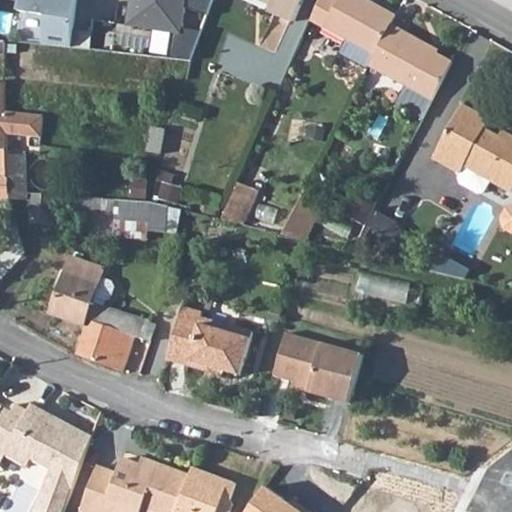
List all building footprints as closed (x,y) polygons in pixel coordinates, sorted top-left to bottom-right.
[(8,0),(22,2),(20,12),(48,16),(43,45),(73,47),(77,0),(8,0)] [(134,0),(132,25),(177,31),(174,57),(197,59),(205,31),(186,28),(190,9),(211,15),(215,0),(134,0)] [(258,0),(271,5),(268,12),(293,23),(303,0),(258,0)] [(318,0),(309,22),(324,30),(340,3),(334,0),(318,0)] [(366,70),(368,65),(391,25),(395,18),(363,0),(341,0),(340,3),(324,30),(346,42),(338,55),(366,70)] [(431,100),(432,101),(452,62),(418,43),(419,40),(391,25),(368,65),(406,87),(397,104),(421,118),(431,100)] [(0,149),(6,149),(5,129),(46,133),(46,113),(6,108),(5,84),(0,84),(0,149)] [(132,119),(143,121),(146,102),(134,100),(132,119)] [(432,158),(460,173),(463,166),(511,191),(511,188),(511,137),(503,132),(499,137),(484,129),(489,120),(462,105),(432,158)] [(6,155),(5,199),(28,199),(28,156),(6,155)] [(221,220),(245,225),(260,191),(238,181),(221,220)] [(35,194),(32,223),(51,225),(52,207),(117,211),(116,220),(149,223),(148,229),(166,232),(167,224),(168,207),(150,203),(35,194)] [(284,235),(305,240),(320,209),(303,200),(284,235)] [(167,224),(204,234),(208,217),(168,207),(167,224)] [(116,220),(114,237),(147,239),(148,229),(149,223),(116,220)] [(0,255),(0,281),(26,253),(19,231),(0,255)] [(165,257),(177,261),(185,238),(174,233),(165,257)] [(78,355),(123,372),(135,336),(143,340),(149,322),(103,307),(93,303),(101,278),(104,268),(70,256),(51,315),(87,328),(78,355)] [(93,303),(103,307),(107,299),(109,299),(113,286),(113,282),(101,278),(93,303)] [(410,296),(411,283),(364,280),(363,292),(410,296)] [(181,307),(167,360),(188,366),(189,361),(240,375),(252,331),(200,317),(201,312),(181,307)] [(364,355),(285,333),(273,375),(309,385),(308,390),(350,402),(364,355)] [(63,511),(92,437),(32,404),(28,410),(16,404),(10,415),(4,412),(0,420),(0,457),(3,460),(5,455),(27,467),(31,459),(50,469),(34,511),(63,511)] [(141,466),(154,471),(156,463),(144,458),(141,466)] [(81,511),(82,511),(104,511),(105,511),(107,511),(141,511),(142,511),(177,511),(191,477),(156,463),(154,471),(141,466),(123,459),(117,474),(98,467),(81,511)] [(236,484),(194,468),(191,477),(177,511),(230,511),(233,505),(230,500),(236,484)] [(301,511),(269,489),(251,511),(301,511)]
